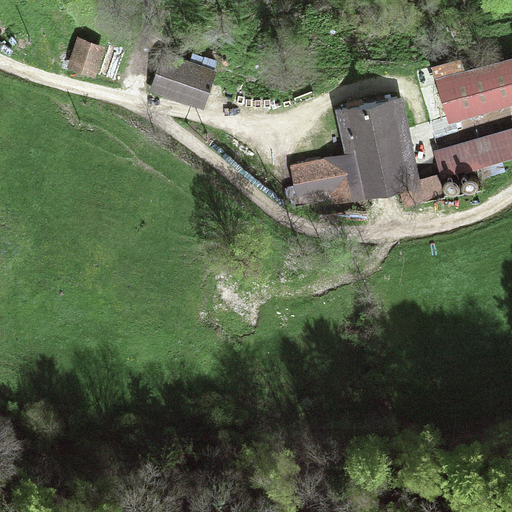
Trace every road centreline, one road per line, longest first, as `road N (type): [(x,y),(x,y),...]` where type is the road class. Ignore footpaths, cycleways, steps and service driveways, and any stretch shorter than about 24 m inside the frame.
road 1 (track): [(0,60),(132,99),(277,211),(312,228),(357,234),(434,226),(511,192)]
road 2 (track): [(132,99),(263,126),(359,89),(418,91)]
